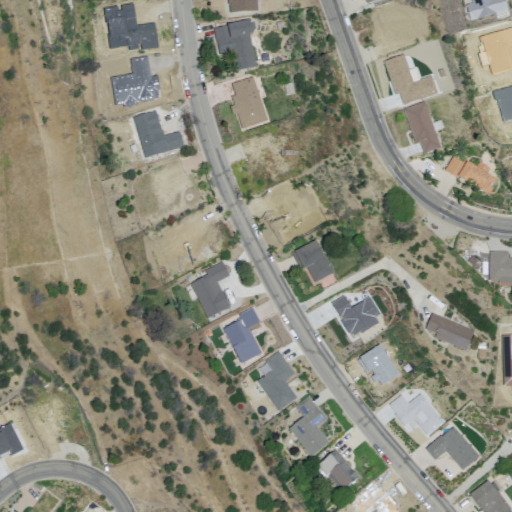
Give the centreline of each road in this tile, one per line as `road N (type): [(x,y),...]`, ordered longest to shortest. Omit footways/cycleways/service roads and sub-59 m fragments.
road 1 (residential): [(181,0),(202,116),(260,257),(343,392),(442,511)]
road 2 (residential): [(333,0),(384,138),(408,176),(437,203),(511,229)]
road 3 (residential): [(125,511),(98,482),(73,473),(39,475),(0,498)]
